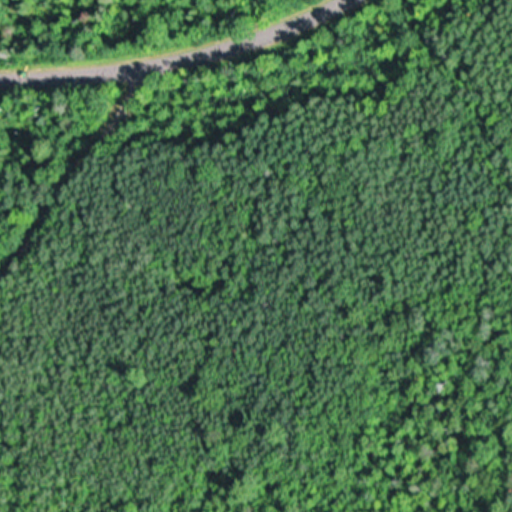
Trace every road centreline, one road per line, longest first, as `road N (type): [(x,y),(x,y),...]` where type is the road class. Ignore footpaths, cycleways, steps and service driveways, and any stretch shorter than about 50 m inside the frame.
road 1 (residential): [(0,74),(201,52),(340,0)]
road 2 (track): [(145,63),(0,268)]
